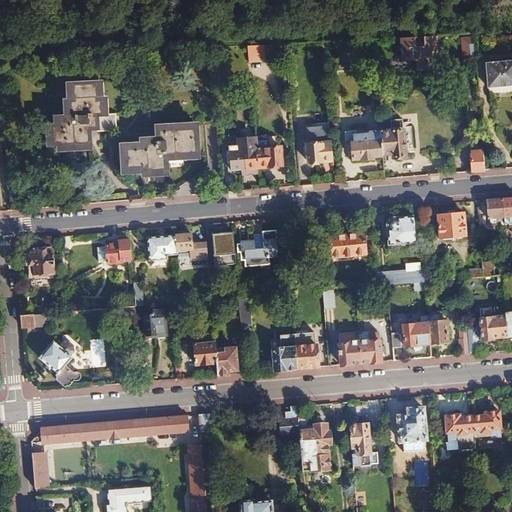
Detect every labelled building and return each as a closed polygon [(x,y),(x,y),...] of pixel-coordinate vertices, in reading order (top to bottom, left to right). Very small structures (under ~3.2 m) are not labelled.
[(437,36),(400,38),(401,60),(416,59),(416,70),(439,68),(439,58),(438,44),(437,36)] [(474,38),(463,38),(465,64),(476,63),(474,38)] [(263,45),(247,46),(248,63),(264,62),(263,45)] [(511,60),(487,63),(489,88),(511,85),(511,60)] [(67,117),(57,118),(57,126),(49,127),(49,146),(58,146),(58,149),(91,147),(90,129),(98,128),(98,131),(116,130),(116,114),(106,115),(105,98),(102,99),(100,83),(70,85),(71,101),(66,101),(67,117)] [(304,113),(297,114),(298,126),(306,126),(304,113)] [(392,130),(381,131),(384,155),(393,155),(394,158),(408,156),(405,129),(404,129),(403,119),(391,120),(392,130)] [(142,146),(123,147),(125,172),(144,171),(144,175),(169,173),(168,159),(200,157),(198,126),(157,129),(157,140),(142,142),(142,146)] [(309,144),(308,144),(308,146),(304,147),(305,152),(308,152),(309,163),(333,161),(330,126),(307,127),(309,144)] [(349,134),(348,136),(349,150),(353,149),(354,160),(362,159),(363,160),(374,159),(374,156),(384,155),(381,131),(371,132),(371,136),(355,138),(355,135),(353,133),(349,134)] [(229,150),(226,150),(227,165),(241,164),(240,159),(245,158),(246,169),(259,168),(283,166),(281,147),(277,148),(276,137),(239,139),(239,144),(229,145),(229,150)] [(472,154),(472,157),(472,163),(473,171),(485,170),(484,153),(472,154)] [(511,197),(502,198),(503,217),(504,217),(511,216),(511,197)] [(502,198),(486,200),(487,218),(503,217),(502,198)] [(463,214),(438,216),(439,238),(465,236),(463,214)] [(364,216),(354,217),(354,225),(365,224),(364,216)] [(388,222),(387,225),(387,227),(388,228),(389,230),(387,230),(388,245),(416,243),(414,218),(397,219),(397,222),(396,221),(394,220),(392,220),(390,221),(388,222)] [(233,231),(212,233),(214,254),(235,252),(233,231)] [(263,239),(243,241),(243,244),(244,246),(244,251),(244,256),(251,255),(251,259),(268,257),(268,248),(276,248),(276,232),(262,233),(263,239)] [(366,233),(329,236),(331,258),(367,255),(366,233)] [(191,235),(176,236),(177,256),(178,261),(208,258),(207,243),(192,245),(191,235)] [(176,236),(147,239),(149,262),(167,260),(166,257),(177,256),(176,236)] [(120,244),(106,245),(106,248),(107,252),(107,265),(132,262),(130,240),(120,241),(120,244)] [(107,252),(106,248),(98,248),(98,263),(107,262),(107,252)] [(31,255),(29,257),(30,275),(35,274),(35,277),(42,276),(42,274),(55,273),(53,250),(38,251),(38,254),(31,255)] [(493,257),(481,258),(482,268),(483,277),(494,275),(494,270),(493,257)] [(502,269),(494,270),(494,275),(502,275),(508,274),(507,266),(502,266),(502,269)] [(482,268),(468,269),(469,278),(483,277),(482,268)] [(407,269),(376,272),(377,286),(387,285),(414,283),(424,282),(423,270),(407,272),(407,269)] [(329,290),(322,290),(324,303),(332,303),(331,290),(329,290)] [(142,294),(134,294),(135,306),(143,306),(142,294)] [(65,297),(57,298),(59,313),(66,312),(65,297)] [(248,297),(238,298),(240,323),(250,322),(248,297)] [(427,308),(427,314),(430,343),(449,341),(447,321),(432,322),(431,308),(427,308)] [(54,313),(21,316),(22,328),(35,327),(34,326),(48,325),(48,318),(55,318),(54,313)] [(155,318),(144,318),(145,338),(170,336),(169,314),(155,315),(155,318)] [(410,324),(402,324),(403,345),(430,343),(427,314),(413,315),(409,319),(410,324)] [(506,317),(481,319),(483,339),(494,338),(494,337),(508,335),(506,317)] [(396,332),(391,333),(393,348),(401,347),(400,335),(396,332)] [(358,334),(359,341),(360,364),(381,362),(379,333),(358,334)] [(295,335),(298,369),(318,368),(319,367),(317,346),(315,346),(314,334),(295,335)] [(339,344),(341,365),(360,364),(359,341),(357,342),(356,334),(339,336),(340,344),(339,344)] [(298,369),(295,335),(279,337),(280,339),(269,340),(270,350),(274,350),(275,371),(298,369)] [(54,342),(39,357),(57,374),(56,376),(57,377),(56,379),(56,381),(64,388),(65,387),(67,386),(68,387),(74,381),(75,382),(79,381),(81,379),(81,375),(78,373),(75,373),(74,374),(65,367),(73,359),(69,355),(62,349),(54,342)] [(214,342),(193,344),(195,365),(216,363),(216,360),(214,342)] [(477,343),(468,343),(469,354),(478,354),(477,343)] [(65,345),(62,349),(69,355),(71,352),(65,345)] [(226,359),(216,360),(216,363),(217,376),(228,375),(228,371),(237,370),(235,349),(225,349),(226,359)] [(286,417),(278,418),(280,435),(295,434),(295,440),(301,440),(299,419),(298,407),(290,407),(291,412),(285,412),(286,417)] [(410,416),(399,417),(401,442),(426,440),(423,409),(409,410),(410,416)] [(486,416),(473,418),(475,440),(476,449),(476,450),(502,448),(499,413),(486,413),(486,416)] [(209,414),(199,415),(201,431),(211,430),(209,414)] [(459,415),(446,417),(448,442),(475,440),(473,418),(459,418),(459,415)] [(88,424),(43,428),(42,430),(43,446),(90,441),(189,432),(188,416),(88,424)] [(299,419),(301,440),(302,450),(310,449),(311,460),(302,461),(303,473),(330,470),(329,444),(331,444),(331,432),(328,432),(327,425),(308,426),(307,418),(299,419)] [(352,448),(355,447),(356,455),(353,456),(354,467),(360,466),(361,468),(372,467),(368,425),(356,425),(357,427),(350,427),(352,448)] [(194,496),(192,496),(193,511),(206,511),(202,446),(190,447),(194,496)] [(45,454),(33,454),(36,488),(47,487),(45,454)] [(150,486),(107,490),(108,504),(105,504),(105,511),(126,511),(126,503),(152,501),(150,486)] [(241,504),(239,504),(239,511),(272,511),(271,502),(253,503),(252,501),(241,501),(241,504)]
